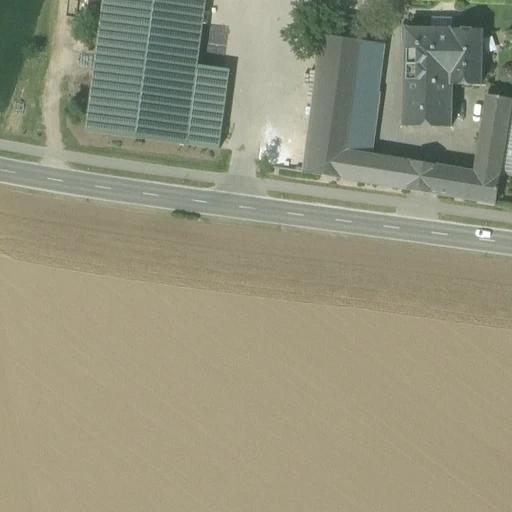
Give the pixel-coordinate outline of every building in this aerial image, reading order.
[(105,0),(87,133),(187,147),(197,67),(206,0),(105,0)] [(304,174),(411,192),(415,164),(373,157),(352,154),(367,43),(366,43),(369,22),(325,15),(304,174)] [(404,127),(451,128),(452,86),(481,87),(482,32),(407,31),(404,127)] [(386,46),(367,43),(352,154),(373,157),(381,95),(379,94),(386,46)] [(230,71),(197,67),(187,147),(219,151),(230,71)] [(475,174),(433,167),(427,194),(495,206),(500,176),(511,105),(511,101),(487,97),(475,174)] [(511,104),(511,105),(500,176),(511,177),(511,104)] [(411,192),(427,194),(433,167),(415,164),(411,192)]
